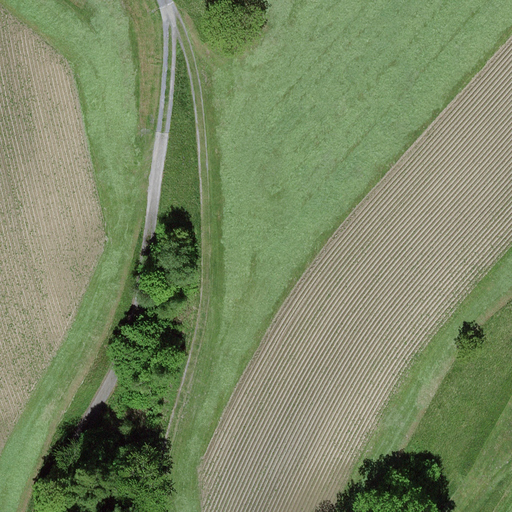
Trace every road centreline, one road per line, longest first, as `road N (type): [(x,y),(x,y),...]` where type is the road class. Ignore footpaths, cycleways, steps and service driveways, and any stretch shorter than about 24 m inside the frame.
road 1 (track): [(169,10),(143,282),(118,367),(72,452),(55,511)]
road 2 (track): [(169,10),(194,78),(205,293),(169,437),(163,511)]
